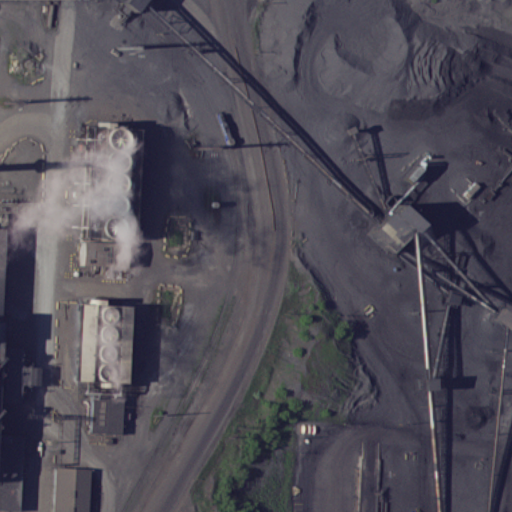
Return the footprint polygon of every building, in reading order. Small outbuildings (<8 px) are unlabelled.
[(136,0),(134,3),(128,10),(115,1),(115,0),(136,0)] [(81,147),(129,148),(126,239),(78,237),(81,147)] [(365,230),(375,221),(393,201),(415,221),(409,227),(405,231),(395,242),(387,250),(365,230)] [(77,263),(78,242),(123,243),(122,264),(77,263)] [(454,251),(463,254),(459,267),(455,265),(450,264),(454,251)] [(438,300),(442,290),(448,292),(453,293),(450,304),(445,302),(438,300)] [(73,300),(125,302),(123,382),(70,381),(73,300)] [(489,301),(510,318),(500,330),(494,325),(479,312),(481,310),(484,306),(489,301)] [(415,378),(421,377),(424,376),(428,376),(430,388),(423,390),(416,390),(415,378)] [(88,433),(88,397),(118,397),(117,433),(88,433)] [(0,439),(22,440),(19,511),(0,510),(0,439)] [(51,511),(52,465),(89,465),(88,511),(51,511)]
